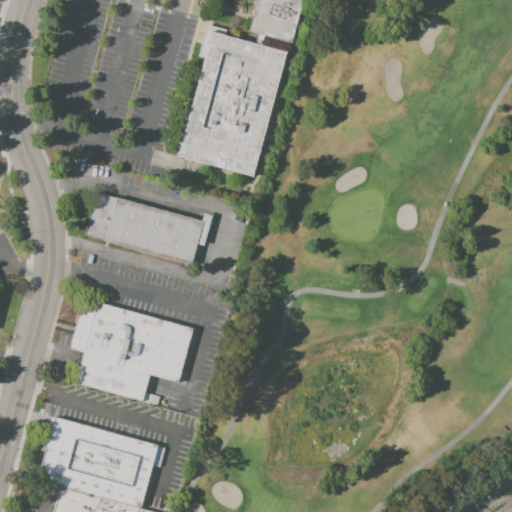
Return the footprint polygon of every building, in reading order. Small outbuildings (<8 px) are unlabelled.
[(303,0),(302,4),(300,3),(290,43),(263,36),(257,34),(248,32),(255,0),(303,0)] [(177,156),(252,176),(285,52),(223,35),(224,30),(206,25),(198,56),(203,57),(177,156)] [(254,45),(287,50),(289,41),(256,36),(254,45)] [(95,192),(201,222),(203,213),(211,216),(203,246),(195,244),(189,265),(83,235),(95,192)] [(85,298),(194,330),(178,385),(149,376),(141,402),(75,383),(83,355),(69,351),(85,298)] [(139,509),(59,487),(37,482),(54,418),(156,445),(139,509)] [(157,467),(163,448),(155,446),(150,465),(157,467)] [(52,511),(150,511),(139,509),(59,487),(52,511)]
